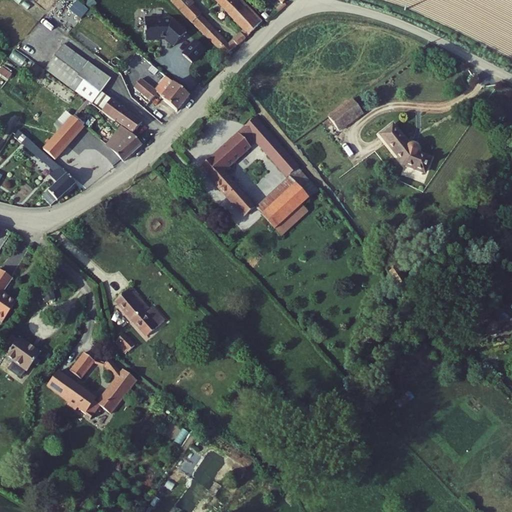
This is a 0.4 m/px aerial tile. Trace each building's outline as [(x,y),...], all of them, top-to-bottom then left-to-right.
[(169,0),(194,24),(195,22),(199,19),(202,16),(203,15),(187,0),(169,0)] [(242,34),(247,38),(264,21),(245,0),(217,0),(247,31),(242,34)] [(76,12),(84,18),(90,11),(82,4),(76,12)] [(168,38),(177,47),(190,33),(177,20),(165,20),(165,17),(149,16),(149,38),(168,38)] [(195,22),(228,56),(240,45),(237,41),(236,41),(235,41),(231,45),(202,16),(199,19),(195,22)] [(237,41),(240,45),(243,41),(247,38),(242,34),(236,41),(237,41)] [(199,42),(186,56),(194,64),(208,51),(199,42)] [(66,45),(48,69),(54,74),(72,50),(66,45)] [(72,50),(54,74),(95,104),(103,94),(112,82),(72,50)] [(148,108),(167,123),(177,111),(179,112),(190,98),(167,80),(157,92),(142,81),(136,90),(152,103),(148,108)] [(112,102),(103,94),(95,104),(94,106),(104,114),(106,111),(112,102)] [(125,112),(112,102),(106,111),(118,121),(125,112)] [(76,175),(89,189),(114,170),(110,164),(106,166),(101,161),(92,169),(77,152),(75,154),(68,147),(85,128),(66,111),(37,142),(75,176),(76,175)] [(118,121),(135,135),(142,126),(125,112),(118,121)] [(355,124),(343,112),(321,133),(334,145),(355,124)] [(299,169),(256,119),(246,129),(257,141),(289,177),(299,169)] [(257,141),(246,129),(240,134),(251,147),(257,141)] [(405,149),(387,131),(377,142),(404,169),(424,176),(429,162),(415,158),(417,151),(414,147),(409,146),(405,149)] [(110,148),(127,164),(144,147),(128,133),(123,138),(120,136),(110,148)] [(18,139),(29,149),(32,146),(29,142),(31,141),(23,134),(18,139)] [(251,147),(240,134),(203,168),(228,194),(226,196),(233,204),(235,202),(248,216),(258,207),(228,174),(254,150),(251,147)] [(59,185),(48,195),(57,205),(80,187),(70,175),(31,141),(29,142),(32,146),(29,149),(56,173),(52,177),(59,185)] [(308,200),(289,177),(258,207),(277,229),(308,200)] [(48,195),(45,198),(54,208),(57,205),(48,195)] [(0,323),(1,324),(16,303),(3,294),(13,281),(2,273),(0,271),(0,323)] [(148,338),(164,324),(152,310),(131,288),(117,302),(148,338)] [(154,307),(152,310),(164,324),(167,321),(154,307)] [(125,335),(115,321),(105,326),(112,348),(125,335)] [(22,337),(9,328),(0,341),(0,358),(5,361),(8,357),(9,356),(3,351),(14,337),(19,341),(21,339),(22,337)] [(9,368),(21,378),(27,371),(28,371),(41,354),(21,339),(19,341),(14,337),(3,351),(9,356),(8,357),(14,361),(9,368)] [(70,373),(82,382),(97,363),(85,354),(70,373)] [(100,416),(106,421),(110,416),(111,417),(137,383),(123,372),(121,374),(119,373),(119,370),(110,361),(101,370),(107,371),(116,379),(98,403),(57,373),(47,386),(68,402),(66,405),(76,412),(78,409),(92,419),(100,408),(103,411),(100,416)] [(70,421),(84,431),(92,419),(78,409),(76,412),(70,421)]
